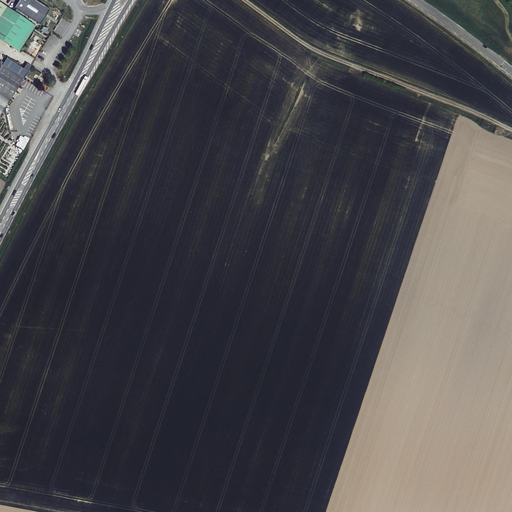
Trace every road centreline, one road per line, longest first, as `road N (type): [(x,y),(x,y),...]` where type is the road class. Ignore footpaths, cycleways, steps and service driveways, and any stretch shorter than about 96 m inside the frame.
road 1 (track): [(511,131),(310,48),(243,0)]
road 2 (primary): [(0,239),(75,97)]
road 3 (primary): [(67,93),(0,218)]
